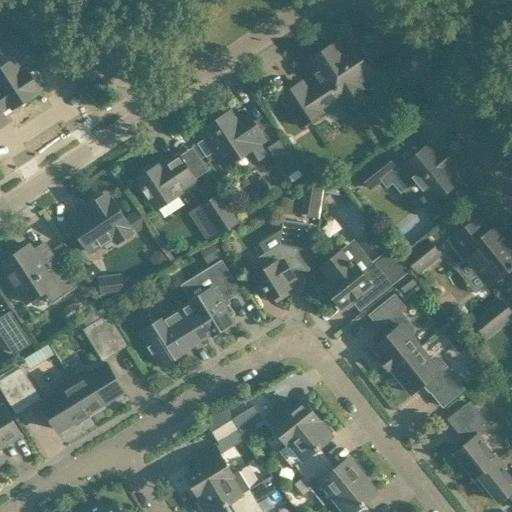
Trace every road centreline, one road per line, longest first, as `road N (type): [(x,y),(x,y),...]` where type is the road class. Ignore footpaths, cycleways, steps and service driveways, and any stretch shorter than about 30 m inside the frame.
road 1 (residential): [(317,0),(0,210)]
road 2 (residential): [(511,186),(365,0)]
road 3 (residential): [(441,511),(310,350),(291,343)]
road 4 (residential): [(118,443),(291,343)]
road 5 (residential): [(9,511),(118,443)]
